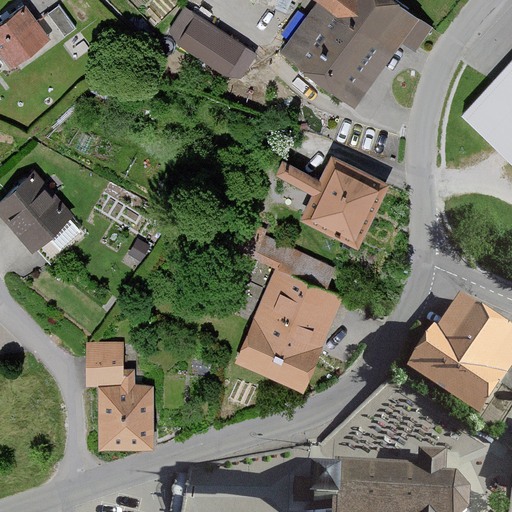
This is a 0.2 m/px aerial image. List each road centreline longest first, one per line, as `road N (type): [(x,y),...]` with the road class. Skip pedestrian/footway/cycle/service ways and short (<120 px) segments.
road 1 (unclassified): [(8,511),(323,406),(359,380),(393,337),(422,260)]
road 2 (unclassified): [(422,260),(425,105),(458,34),(487,0)]
